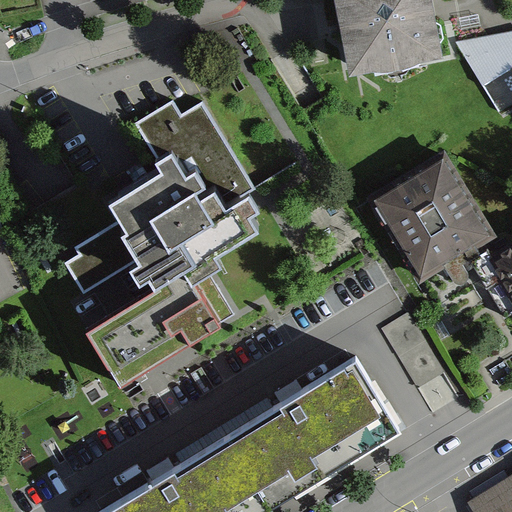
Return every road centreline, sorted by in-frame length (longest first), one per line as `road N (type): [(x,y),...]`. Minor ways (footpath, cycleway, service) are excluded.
road 1 (unknown): [(84,511),(94,479),(313,343),(350,330),(386,361),(446,460)]
road 2 (residential): [(362,511),(511,421)]
